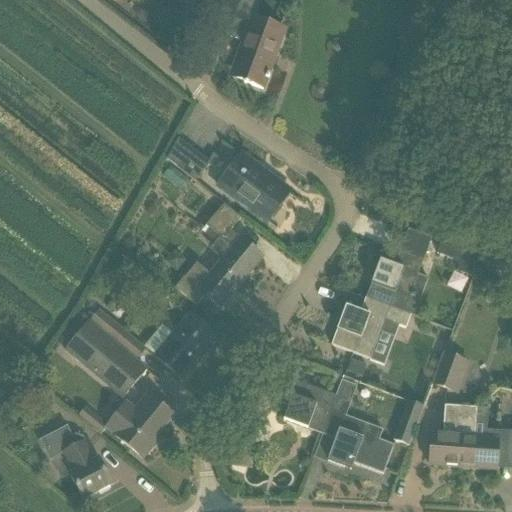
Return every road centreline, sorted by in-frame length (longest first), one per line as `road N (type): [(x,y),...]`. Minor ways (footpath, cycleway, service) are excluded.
road 1 (unclassified): [(208,511),(217,424),(359,191),(301,165),(222,112),(85,0)]
road 2 (track): [(359,191),(405,98),(415,0)]
